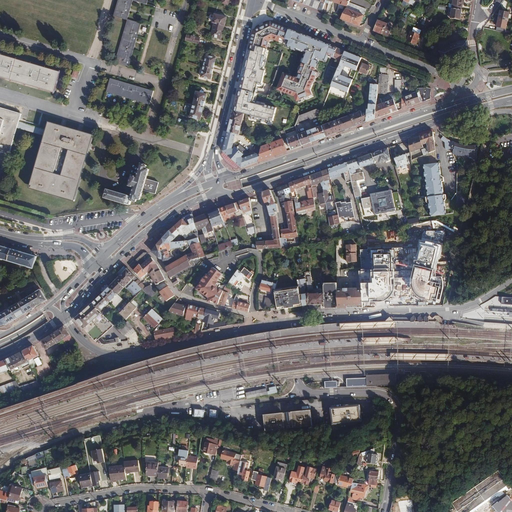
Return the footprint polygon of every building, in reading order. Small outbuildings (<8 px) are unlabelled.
[(126,20),(131,0),(119,0),(115,16),(126,20)] [(293,0),(294,0),(322,12),(324,3),(325,0),(293,0)] [(452,8),(462,10),(463,0),(453,0),(452,4),(452,8)] [(351,23),(360,26),(361,22),(363,17),(366,9),(349,2),(347,7),(341,19),(351,23)] [(460,20),(462,10),(452,8),(450,18),(460,20)] [(500,11),(498,19),(508,22),(510,13),(500,11)] [(213,27),(223,30),(224,26),(225,26),(227,17),(215,14),(213,23),(214,23),(213,27)] [(498,19),(496,31),(505,33),(508,22),(498,19)] [(127,66),(140,23),(129,20),(116,63),(127,66)] [(378,20),(374,31),(377,32),(388,36),(391,28),(386,26),(387,24),(378,20)] [(334,58),(338,49),(336,48),(314,40),(270,23),(262,26),(253,30),(249,45),(267,50),(269,42),(272,40),(276,41),(276,40),(289,44),(289,46),(304,50),(296,78),(282,74),(278,90),(296,96),(297,101),(312,96),(311,91),(314,81),(315,81),(318,73),(315,72),(320,59),(327,61),(329,56),(332,58),(334,58)] [(221,39),(223,30),(213,27),(211,37),(221,39)] [(410,31),(407,40),(416,44),(420,35),(410,31)] [(187,35),(185,41),(199,44),(201,38),(187,35)] [(439,52),(446,60),(454,55),(456,54),(459,53),(468,51),(467,41),(462,41),(456,43),(449,46),(446,47),(439,52)] [(267,50),(249,45),(236,97),(233,111),(244,114),(286,127),(293,107),(267,98),(274,77),(281,54),(267,50)] [(342,51),(338,49),(334,58),(341,61),(345,52),(342,51)] [(341,61),(328,92),(345,98),(354,77),(343,73),(345,66),(357,70),(361,58),(351,54),(345,52),(341,61)] [(0,76),(54,93),(61,72),(0,53),(0,76)] [(204,66),(213,69),(216,58),(207,55),(204,66)] [(359,72),(362,73),(367,75),(370,67),(362,64),(359,72)] [(211,80),(213,69),(204,66),(201,77),(211,80)] [(74,69),(71,76),(77,78),(79,71),(74,69)] [(388,75),(379,75),(378,85),(377,94),(387,94),(388,75)] [(150,103),(153,92),(110,80),(107,91),(119,94),(131,98),(141,101),(150,103)] [(371,84),(370,99),(369,110),(367,110),(367,113),(366,122),(376,119),(376,106),(377,99),(377,94),(378,85),(371,84)] [(426,94),(427,88),(417,88),(418,92),(404,97),(405,98),(401,99),(402,109),(415,104),(425,101),(426,100),(426,94)] [(193,105),(204,108),(207,94),(197,91),(193,105)] [(376,106),(376,119),(387,115),(398,111),(394,99),(376,106)] [(201,120),(204,108),(193,105),(185,103),(183,112),(191,114),(190,117),(201,120)] [(19,122),(21,115),(0,108),(0,150),(10,153),(17,128),(44,136),(29,188),(74,201),(94,135),(82,132),(77,130),(66,127),(60,125),(48,122),(46,129),(26,124),(19,122)] [(85,115),(100,117),(101,110),(87,108),(85,115)] [(230,122),(227,133),(236,135),(239,136),(244,116),(244,114),(233,111),(230,122)] [(362,111),(351,115),(355,126),(358,125),(365,123),(366,122),(367,113),(363,115),(362,111)] [(351,115),(322,126),(326,137),(334,134),(349,129),(355,126),(351,115)] [(298,135),(302,146),(308,144),(316,141),(322,139),(325,138),(326,137),(322,126),(298,135)] [(196,136),(198,129),(189,127),(187,133),(196,136)] [(435,151),(433,132),(409,140),(410,152),(423,148),(422,145),(428,143),(429,147),(421,150),(424,155),(435,151)] [(223,151),(223,152),(242,168),(259,162),(259,161),(255,153),(242,158),(244,155),(235,147),(233,149),(236,135),(227,133),(223,151)] [(287,139),(291,150),(297,148),(302,146),(298,135),(287,139)] [(451,148),(453,142),(448,140),(443,136),(440,139),(444,142),(445,150),(451,148)] [(269,144),(273,156),(287,151),(283,140),(269,144)] [(477,155),(478,146),(476,145),(472,146),(467,146),(459,145),(453,142),(451,148),(453,150),(453,154),(472,158),(472,161),(475,162),(477,155)] [(259,161),(259,162),(267,159),(273,156),(269,144),(262,147),(259,161)] [(351,182),(355,197),(361,196),(359,188),(359,189),(356,181),(364,179),(363,172),(357,174),(356,170),(375,163),(375,162),(378,161),(379,163),(385,161),(386,162),(388,161),(388,158),(390,157),(388,148),(380,151),(358,159),(347,163),(351,182)] [(242,168),(223,152),(222,155),(227,162),(237,170),(242,168)] [(407,154),(394,158),(397,168),(401,167),(402,169),(405,168),(405,166),(410,164),(407,154)] [(436,163),(424,164),(428,196),(426,197),(426,201),(428,203),(430,216),(446,214),(444,200),(444,194),(442,181),(444,181),(444,180),(442,180),(441,175),(440,162),(436,163)] [(347,183),(351,182),(347,163),(339,165),(329,169),(330,178),(344,173),(347,183)] [(156,194),(159,183),(146,179),(149,169),(146,168),(147,166),(141,164),(141,166),(137,177),(132,176),(129,186),(134,187),(132,197),(107,190),(105,197),(130,206),(131,201),(136,202),(137,199),(140,200),(143,190),(156,194)] [(331,180),(330,178),(329,169),(327,170),(321,172),(326,185),(322,186),(323,193),(325,203),(327,212),(333,210),(332,208),(330,208),(329,203),(333,202),(332,196),(328,197),(327,185),(330,185),(329,180),(331,180)] [(310,176),(313,198),(318,197),(316,184),(320,183),(322,186),(326,185),(321,172),(317,174),(310,176)] [(294,199),(297,215),(315,211),(314,199),(298,203),(297,199),(295,190),(308,185),(309,191),(307,192),(308,199),(313,198),(310,176),(289,184),(292,199),(292,200),(294,199)] [(285,200),(292,199),(289,184),(277,188),(279,195),(278,196),(281,202),(285,200)] [(273,228),(278,227),(276,213),(278,212),(277,204),(276,204),(270,190),(262,193),(266,203),(268,202),(271,203),(271,205),(268,206),(271,216),(272,228),(273,228)] [(398,192),(361,199),(363,209),(373,207),(374,215),(401,210),(398,192)] [(244,213),(251,210),(249,198),(246,199),(239,201),(244,213)] [(464,207),(465,201),(456,198),(456,205),(464,207)] [(292,201),(284,203),(286,213),(287,213),(289,229),(281,231),(282,238),(280,239),(281,248),(286,247),(292,247),(299,246),(298,241),(295,216),(292,201)] [(338,215),(339,218),(343,217),(344,218),(349,217),(349,218),(354,217),(351,202),(346,203),(346,202),(341,203),(341,202),(335,203),(338,215)] [(229,215),(230,217),(235,215),(234,213),(238,212),(235,203),(226,206),(229,215)] [(219,209),(223,217),(229,215),(226,206),(222,208),(219,209)] [(208,213),(212,227),(224,223),(223,217),(219,209),(214,211),(208,213)] [(193,219),(197,229),(197,230),(205,227),(208,233),(214,231),(212,227),(208,213),(193,219)] [(193,230),(197,229),(193,219),(192,215),(188,217),(183,219),(193,230)] [(330,226),(340,224),(339,218),(338,215),(328,217),(330,226)] [(408,225),(419,223),(419,220),(419,217),(407,219),(408,225)] [(240,228),(245,226),(246,225),(243,218),(240,218),(237,220),(240,228)] [(188,241),(192,240),(187,235),(193,230),(183,219),(176,225),(170,231),(176,237),(181,233),(188,241)] [(249,234),(255,233),(254,226),(247,228),(249,234)] [(277,248),(281,248),(280,239),(278,227),(273,228),(272,228),(274,240),(273,241),(256,242),(257,250),(264,249),(277,248)] [(166,235),(163,239),(165,243),(176,242),(178,242),(179,242),(180,242),(176,237),(170,231),(166,235)] [(202,242),(202,244),(207,242),(203,232),(199,234),(200,237),(202,242)] [(163,239),(157,245),(159,251),(167,249),(168,252),(170,251),(169,249),(176,248),(176,242),(165,243),(163,239)] [(458,247),(459,241),(452,239),(450,245),(458,247)] [(393,242),(361,244),(362,276),(373,275),(373,254),(399,253),(399,240),(393,240),(393,242)] [(218,245),(220,251),(233,247),(231,241),(218,245)] [(165,265),(171,277),(191,266),(189,261),(205,257),(200,242),(190,246),(193,253),(188,255),(174,263),(174,262),(168,265),(165,265)] [(0,245),(0,258),(28,267),(33,269),(37,256),(25,253),(3,247),(0,245)] [(162,259),(164,261),(168,260),(172,258),(171,257),(170,256),(169,253),(168,252),(167,249),(159,251),(157,245),(154,248),(151,251),(160,260),(162,259)] [(355,245),(346,245),(347,263),(356,262),(355,245)] [(156,284),(165,280),(157,265),(152,258),(147,253),(144,253),(129,266),(134,270),(142,278),(148,272),(150,274),(156,284)] [(215,304),(218,305),(225,287),(223,285),(220,286),(220,283),(217,281),(222,274),(213,268),(208,275),(207,274),(196,289),(206,295),(207,293),(210,296),(209,297),(208,298),(207,302),(211,303),(211,301),(215,302),(215,304)] [(238,270),(229,282),(236,286),(244,276),(250,279),(254,275),(253,274),(254,273),(252,271),(251,272),(245,268),(241,272),(238,270)] [(138,280),(131,273),(127,269),(122,274),(118,278),(117,279),(125,287),(135,297),(143,290),(136,282),(138,280)] [(388,277),(388,292),(400,292),(400,277),(388,277)] [(118,294),(125,287),(117,279),(113,283),(110,286),(118,294)] [(301,304),(302,306),(304,306),(309,305),(308,294),(306,295),(303,279),(297,280),(298,286),(301,304)] [(143,290),(152,299),(156,294),(153,290),(151,285),(146,287),(139,280),(138,280),(136,282),(143,290)] [(272,289),(275,289),(276,284),(274,282),(274,283),(263,280),(260,289),(271,292),(272,289)] [(325,308),(338,308),(338,289),(338,283),(324,284),(325,290),(325,305),(325,308)] [(386,293),(386,284),(368,284),(368,293),(386,293)] [(103,293),(102,294),(110,303),(120,313),(128,304),(118,294),(110,286),(106,290),(103,293)] [(172,286),(163,292),(170,302),(178,296),(172,286)] [(218,305),(224,306),(231,289),(226,286),(225,287),(218,305)] [(301,304),(298,286),(275,289),(278,308),(284,307),(285,309),(290,308),(295,307),(294,305),(301,304)] [(338,308),(342,308),(342,306),(354,306),(363,306),(362,292),(362,288),(338,289),(338,308)] [(28,297),(34,308),(40,304),(47,300),(41,289),(36,292),(28,297)] [(325,305),(325,290),(315,291),(315,293),(308,294),(309,305),(325,305)] [(95,300),(93,303),(101,311),(110,303),(102,294),(95,300)] [(19,302),(25,313),(30,310),(34,308),(28,297),(19,302)] [(232,308),(244,311),(247,300),(235,297),(232,308)] [(263,307),(271,308),(272,299),(265,297),(263,307)] [(10,308),(16,318),(22,315),(25,313),(19,302),(10,308)] [(137,307),(130,302),(128,304),(120,313),(127,320),(137,307)] [(105,345),(119,342),(119,338),(116,338),(116,339),(105,341),(101,337),(114,325),(101,311),(93,303),(84,311),(75,319),(97,343),(98,343),(100,346),(103,344),(105,345)] [(183,316),(184,311),(186,306),(175,303),(168,312),(183,316)] [(192,316),(197,318),(200,308),(192,305),(189,305),(187,312),(186,319),(190,320),(192,316)] [(217,312),(217,310),(213,309),(206,307),(206,309),(203,319),(203,322),(204,322),(213,324),(214,318),(218,319),(219,313),(217,312)] [(0,325),(5,325),(12,321),(16,318),(10,308),(0,313),(0,325)] [(197,318),(203,319),(206,309),(202,308),(200,308),(197,318)] [(153,310),(145,318),(155,328),(163,319),(153,310)] [(412,317),(411,318),(404,318),(403,318),(399,318),(391,318),(390,317),(385,321),(386,323),(388,325),(393,325),(414,325),(416,325),(418,325),(423,325),(427,325),(439,326),(439,324),(442,322),(442,319),(439,316),(435,316),(433,318),(433,317),(432,316),(429,316),(427,318),(427,317),(426,316),(424,318),(423,318),(422,318),(420,316),(419,317),(418,318),(415,318),(413,316),(412,317)] [(125,336),(133,326),(128,321),(119,330),(125,336)] [(156,340),(175,336),(173,328),(154,332),(156,340)] [(58,344),(70,335),(67,329),(61,329),(58,331),(52,335),(57,343),(58,344)] [(57,343),(52,335),(44,340),(42,341),(44,346),(45,346),(47,349),(57,343)] [(23,351),(28,361),(29,361),(30,365),(35,362),(33,359),(39,355),(33,346),(29,348),(23,351)] [(10,369),(12,373),(19,369),(18,367),(21,365),(22,368),(29,365),(28,362),(28,361),(23,351),(15,355),(6,359),(10,369)] [(37,366),(42,364),(38,357),(33,359),(37,366)] [(0,373),(10,369),(6,359),(0,361),(0,373)] [(347,387),(377,386),(396,385),(396,377),(396,374),(367,375),(366,378),(347,379),(347,386),(347,387)] [(16,392),(12,382),(0,386),(0,391),(1,394),(13,393),(16,392)] [(346,407),(346,406),(331,407),(333,425),(362,421),(359,404),(350,405),(350,407),(346,407)] [(264,415),(266,433),(313,428),(311,410),(292,412),(293,423),(284,424),(283,413),(264,415)] [(221,439),(220,439),(217,437),(216,440),(208,438),(205,450),(210,451),(209,453),(217,455),(217,452),(219,448),(221,439)] [(221,449),(219,448),(217,452),(223,454),(222,458),(228,460),(227,463),(233,465),(234,464),(235,464),(235,467),(240,469),(242,460),(243,455),(221,449)] [(187,466),(189,455),(189,451),(182,450),(181,457),(179,457),(179,460),(181,460),(180,461),(180,465),(182,465),(182,466),(187,466)] [(104,465),(104,462),(102,453),(95,454),(95,457),(95,458),(96,464),(98,463),(99,465),(104,465)] [(378,455),(369,453),(367,463),(377,464),(378,455)] [(197,468),(199,457),(189,455),(187,466),(187,467),(190,467),(191,467),(193,467),(193,468),(197,468)] [(125,462),(125,465),(127,473),(140,471),(139,460),(125,462)] [(242,470),(241,475),(243,475),(243,479),(249,481),(251,470),(248,469),(250,463),(242,460),(240,469),(239,469),(242,470)] [(158,476),(159,467),(159,462),(148,461),(147,476),(158,476)] [(215,463),(210,479),(217,480),(221,465),(215,463)] [(76,471),(78,470),(76,465),(64,470),(65,478),(67,478),(67,479),(70,478),(70,477),(72,476),(71,475),(74,474),(73,472),(76,471)] [(112,481),(127,479),(127,473),(125,465),(110,467),(112,481)] [(336,483),(338,476),(332,474),(332,473),(331,473),(332,468),(328,466),(328,468),(324,467),(321,478),(326,479),(325,481),(334,483),(334,482),(336,483)] [(51,483),(53,493),(65,491),(63,480),(66,480),(65,478),(64,470),(63,467),(49,471),(51,483)] [(158,476),(158,478),(168,479),(169,468),(159,467),(158,476)] [(285,479),(287,469),(278,467),(275,478),(280,479),(281,477),(285,479)] [(307,475),(304,474),(302,482),(302,483),(309,485),(311,478),(315,479),(317,469),(309,467),(307,475)] [(41,476),(43,487),(49,486),(47,481),(49,481),(46,469),(39,471),(41,476)] [(499,470),(452,503),(458,511),(468,511),(509,483),(499,470)] [(37,489),(43,487),(41,476),(39,471),(32,472),(35,483),(36,482),(37,489)] [(268,475),(268,476),(259,473),(259,472),(254,471),(252,479),(257,481),(256,484),(261,485),(261,484),(265,485),(265,486),(264,490),(269,491),(273,476),(268,475)] [(369,485),(378,486),(379,472),(371,471),(369,485)] [(302,482),(304,474),(293,472),(290,484),(297,486),(298,481),(302,482)] [(82,488),(93,486),(91,473),(80,475),(82,488)] [(351,488),(353,483),(354,478),(341,475),(341,476),(338,476),(336,483),(339,483),(338,485),(348,487),(348,486),(350,486),(349,488),(351,488)] [(368,489),(369,485),(353,483),(351,488),(351,490),(354,491),(355,493),(354,494),(353,497),(355,499),(361,500),(361,498),(363,498),(363,496),(365,497),(366,491),(368,489)] [(3,493),(0,495),(0,498),(0,499),(9,501),(16,503),(16,500),(19,501),(20,498),(21,498),(24,488),(13,485),(10,493),(8,493),(7,494),(3,493)] [(511,511),(511,499),(508,494),(493,506),(498,511),(511,511)] [(337,498),(337,496),(333,495),(329,510),(335,511),(338,511),(342,500),(337,498)] [(158,511),(159,510),(158,510),(159,502),(150,501),(150,506),(149,506),(148,509),(148,510),(147,511),(158,511)] [(165,511),(174,511),(176,502),(163,501),(162,511),(165,511)] [(187,511),(188,502),(178,501),(177,511),(187,511)] [(348,501),(345,511),(356,511),(359,504),(348,501)] [(412,511),(410,502),(401,504),(402,511),(412,511)]
